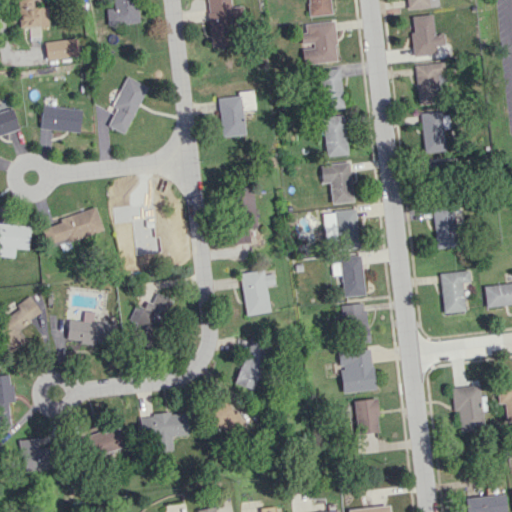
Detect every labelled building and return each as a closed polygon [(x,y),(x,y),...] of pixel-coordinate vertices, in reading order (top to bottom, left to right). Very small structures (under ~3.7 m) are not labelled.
[(17,0),(18,27),(48,26),(47,6),(32,7),(32,0),(17,0)] [(137,23),(135,0),(111,0),(112,8),(105,8),(106,24),(137,23)] [(206,0),(208,48),(230,48),(229,25),(241,24),(240,6),(230,6),(229,0),(206,0)] [(306,0),(307,15),(329,14),(328,0),(306,0)] [(427,7),(426,0),(404,0),(405,8),(427,7)] [(410,16),(412,55),(436,54),(435,45),(444,45),(443,33),(433,34),(432,15),(410,16)] [(304,24),(304,32),(299,32),(301,46),(300,46),(302,64),(336,61),(332,21),(304,24)] [(77,56),(76,38),(43,41),(45,59),(77,56)] [(413,64),(417,104),(444,101),(440,62),(413,64)] [(323,110),(343,107),(338,68),(318,70),(323,110)] [(115,108),(106,126),(124,134),(146,85),(125,76),(111,106),(115,108)] [(219,136),(243,135),(241,110),(254,109),(252,90),(237,91),(237,96),(217,97),(219,136)] [(38,128),(78,133),(81,110),(42,105),(38,128)] [(0,135),(18,129),(11,107),(0,111),(0,135)] [(444,151),(441,111),(420,112),(422,153),(444,151)] [(345,155),(344,115),(322,116),(324,156),(345,155)] [(330,203),(351,202),(348,161),(319,163),(320,183),(329,182),(330,203)] [(434,161),(427,162),(427,170),(447,169),(447,161),(434,162),(434,161)] [(234,188),(235,225),(253,225),(252,187),(234,188)] [(134,230),(127,235),(139,248),(163,228),(137,198),(119,213),(134,230)] [(41,226),(48,248),(102,229),(94,207),(41,226)] [(433,248),(454,247),(453,208),(432,208),(433,248)] [(324,239),(338,238),(339,249),(357,248),(355,209),(322,211),(324,239)] [(27,249),(28,224),(0,223),(0,255),(13,256),(13,248),(27,249)] [(359,255),(338,257),(338,262),(330,263),(331,276),(340,275),(342,297),(364,294),(359,255)] [(238,273),(244,315),(268,311),(264,285),(273,284),(271,274),(263,275),(262,269),(238,273)] [(462,282),(468,282),(468,271),(439,272),(441,312),(463,311),(462,282)] [(511,282),(483,286),(485,307),(511,304),(511,282)] [(127,320),(134,323),(131,331),(136,333),(133,341),(151,348),(169,299),(152,292),(146,309),(133,304),(127,320)] [(41,313),(30,297),(0,316),(0,335),(10,351),(26,340),(18,328),(41,313)] [(340,305),(345,344),(368,341),(363,302),(340,305)] [(66,340),(80,339),(80,345),(113,344),(112,323),(90,323),(90,313),(82,313),(82,320),(66,320),(66,340)] [(234,383),(253,390),(269,345),(249,339),(234,383)] [(341,392),(373,389),(370,349),(337,352),(341,392)] [(0,374),(0,424),(9,424),(7,402),(12,402),(9,374),(0,374)] [(452,412),(457,412),(458,431),(482,430),(479,385),(450,387),(452,412)] [(238,424),(225,398),(205,407),(218,434),(238,424)] [(353,400),(355,433),(377,432),(375,398),(353,400)] [(171,450),(170,436),(186,435),(185,412),(138,415),(139,439),(153,438),(154,451),(171,450)] [(88,434),(92,454),(124,448),(120,427),(88,434)] [(54,468),(52,447),(37,448),(37,438),(18,439),(20,469),(54,468)] [(464,511),(467,511),(504,511),(503,495),(464,496),(464,511)]
